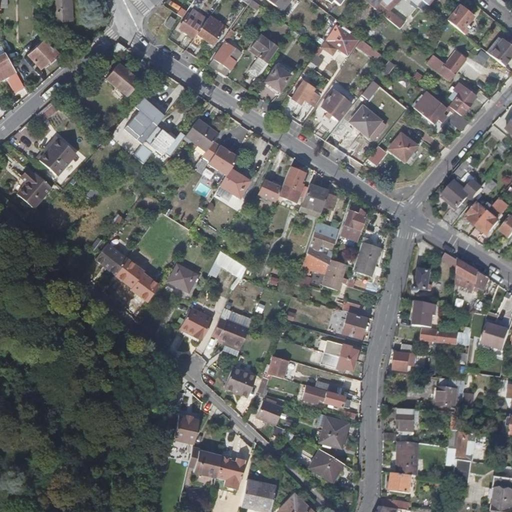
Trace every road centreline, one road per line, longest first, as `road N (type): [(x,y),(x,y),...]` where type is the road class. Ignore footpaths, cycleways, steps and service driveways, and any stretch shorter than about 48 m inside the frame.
road 1 (residential): [(409,218),(150,50),(126,24)]
road 2 (residential): [(409,218),(371,375),(373,495),(366,511)]
road 3 (residential): [(126,24),(0,133)]
road 4 (residential): [(409,218),(511,98)]
road 5 (track): [(96,288),(0,210)]
